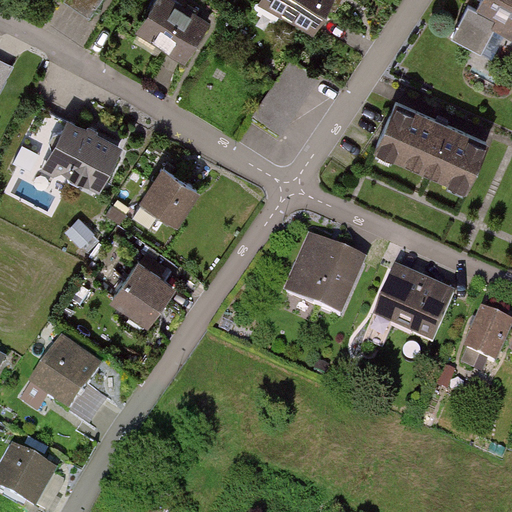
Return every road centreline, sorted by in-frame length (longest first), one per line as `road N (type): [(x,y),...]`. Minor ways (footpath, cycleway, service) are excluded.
road 1 (residential): [(81,511),(290,189)]
road 2 (residential): [(290,189),(0,18)]
road 3 (residential): [(511,285),(290,189)]
road 4 (residential): [(290,189),(417,0)]
